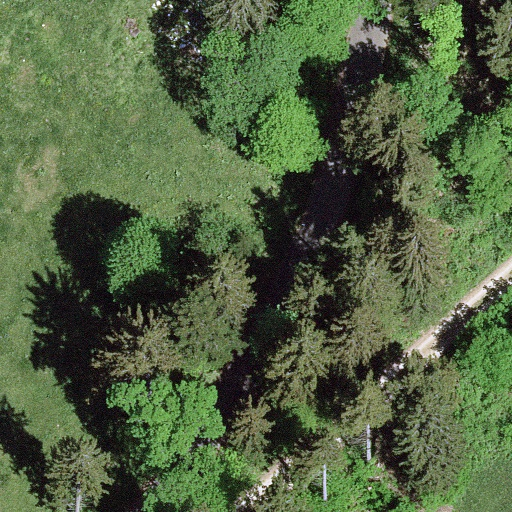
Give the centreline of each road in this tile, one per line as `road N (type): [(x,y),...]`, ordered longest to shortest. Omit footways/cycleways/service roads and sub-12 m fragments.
road 1 (unclassified): [(131,511),(281,265),(361,90),(372,0)]
road 2 (unclassified): [(511,236),(389,374),(156,511)]
